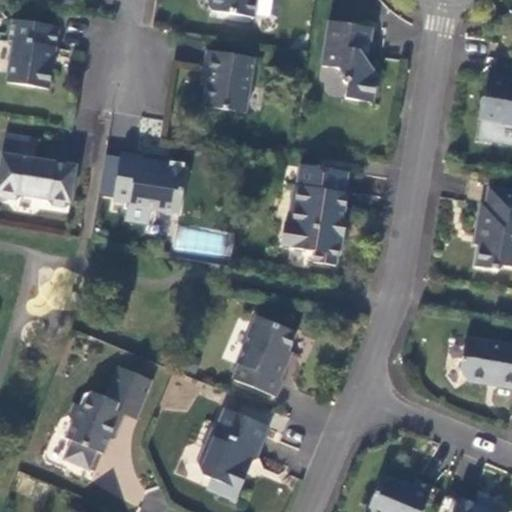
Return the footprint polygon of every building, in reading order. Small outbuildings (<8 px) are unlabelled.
[(255,16),(257,0),(208,0),(208,3),(213,10),(255,16)] [(58,26),(12,18),(8,40),(12,41),(6,81),(49,88),(52,63),(50,63),(53,47),(55,46),(58,26)] [(378,74),(367,57),(364,54),(365,44),(370,42),(372,26),(329,19),(322,63),(337,67),(348,81),(346,97),(374,102),(378,74)] [(246,113),(252,73),(247,71),(249,56),(206,50),(204,67),(208,68),(203,107),(246,113)] [(511,84),(510,84),(509,81),(488,77),(485,99),(481,100),(478,119),(498,122),(503,127),(511,128),(511,84)] [(74,167),(40,160),(39,165),(31,164),(32,159),(35,140),(4,135),(0,160),(0,195),(14,197),(17,194),(46,200),(51,206),(63,208),(69,203),(74,167)] [(113,199),(128,201),(129,199),(144,202),(148,206),(178,212),(186,169),(155,163),(155,160),(137,157),(137,155),(121,152),(113,199)] [(341,248),(343,235),(334,233),(337,219),(342,220),(347,192),(344,191),(348,171),(300,164),(297,184),(294,185),(288,223),(284,223),(281,245),(291,246),(291,248),(314,252),(313,262),(335,266),(338,248),(341,248)] [(511,190),(488,187),(486,203),(481,203),(478,226),(482,228),(475,266),(497,270),(502,265),(511,267),(511,190)] [(334,233),(343,235),(345,221),(342,220),(337,219),(334,233)] [(255,314),(242,341),(245,348),(241,363),(238,362),(232,378),(275,395),(282,379),(281,379),(288,361),(285,360),(289,351),(299,355),(300,352),(289,348),(295,330),(255,314)] [(511,343),(462,335),(457,370),(465,380),(486,384),(487,381),(495,383),(495,385),(511,388),(511,343)] [(245,348),(242,341),(234,361),(238,362),(241,363),(245,348)] [(103,452),(120,410),(122,404),(139,411),(153,379),(119,366),(106,396),(90,390),(83,406),(73,402),(68,413),(71,422),(66,437),(71,440),(65,458),(90,468),(97,451),(103,452)] [(122,404),(120,410),(137,418),(139,411),(122,404)] [(202,474),(211,477),(219,481),(216,490),(233,497),(232,501),(235,501),(246,471),(246,466),(248,462),(259,456),(258,453),(268,427),(237,415),(224,410),(223,413),(221,415),(208,446),(205,446),(198,463),(202,474)] [(421,511),(433,485),(416,479),(412,487),(381,475),(366,511),(421,511)] [(219,481),(211,477),(207,487),(216,490),(219,481)] [(474,506),(475,502),(461,496),(459,500),(474,506)] [(487,508),(475,502),(474,506),(459,500),(453,511),(505,511),(489,505),(487,508)]
